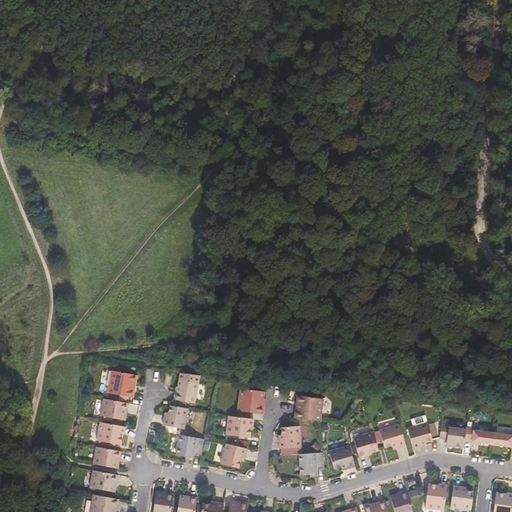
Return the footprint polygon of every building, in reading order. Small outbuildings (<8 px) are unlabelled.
[(138,381),(139,374),(114,369),(110,391),(135,396),(137,389),(135,388),(136,381),(138,381)] [(176,398),(197,402),(201,382),(182,378),(179,391),(177,391),(176,398)] [(242,388),(239,410),(265,413),(266,405),(265,405),(265,399),(266,391),(242,388)] [(296,417),(322,421),(325,398),(299,395),(298,402),(300,402),(299,410),(297,410),(296,417)] [(127,419),(131,402),(106,397),(103,414),(127,419)] [(165,424),(186,428),(190,407),(172,404),(171,412),(168,411),(165,424)] [(256,418),(230,415),(228,433),(252,437),(253,426),(254,426),(256,418)] [(126,433),(127,425),(102,421),(99,439),(123,444),(125,433),(126,433)] [(429,422),(409,428),(415,448),(427,445),(426,442),(434,440),(429,422)] [(401,424),(381,430),(386,447),(393,445),(394,448),(407,444),(401,424)] [(466,441),(467,429),(450,427),(451,425),(443,424),(441,438),(448,439),(447,445),(465,447),(466,441)] [(301,425),(283,426),(284,434),(280,434),(281,447),(303,446),(301,425)] [(493,444),(495,433),(475,430),(475,428),(467,427),(467,429),(466,441),(493,444)] [(375,431),(355,437),(361,458),(368,455),(367,454),(380,450),(375,431)] [(202,454),(206,438),(182,433),(178,454),(194,457),(195,453),(202,454)] [(493,444),(511,446),(511,435),(495,433),(493,444)] [(228,442),(223,463),(240,467),(242,459),(245,460),(248,447),(228,442)] [(120,467),(123,450),(99,445),(95,462),(120,467)] [(350,445),(331,451),(336,468),(343,466),(344,469),(356,465),(350,445)] [(318,469),(326,468),(324,452),(300,453),(302,474),(318,473),(318,469)] [(117,491),(120,473),(95,469),(92,486),(117,491)] [(440,485),(429,483),(426,507),(445,510),(448,485),(440,484),(440,485)] [(467,487),(454,485),(452,507),(472,509),(475,491),(467,490),(467,487)] [(172,511),(175,493),(158,490),(154,511),(172,511)] [(414,511),(408,490),(391,495),(396,511),(414,511)] [(494,511),(511,511),(511,493),(508,493),(508,494),(497,492),(494,511)] [(119,505),(121,498),(95,493),(91,511),(115,511),(117,505),(119,505)] [(196,511),(199,496),(181,494),(178,511),(196,511)] [(247,511),(249,502),(232,499),(229,511),(247,511)] [(212,503),(204,502),(202,511),(223,511),(225,502),(212,500),(212,503)] [(372,504),(364,506),(365,511),(389,511),(386,500),(379,502),(379,504),(372,506),(372,504)]
